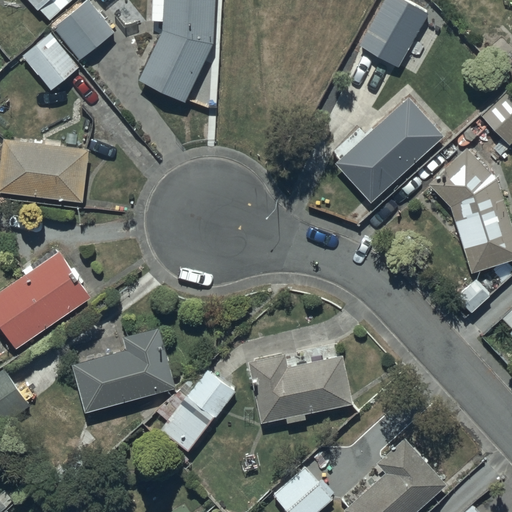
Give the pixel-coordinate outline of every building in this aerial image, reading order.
[(29,0),(39,11),(41,9),(51,20),(73,0),(29,0)] [(115,32),(89,0),(87,0),(54,27),(80,60),(115,32)] [(216,0),(153,0),(153,21),(164,21),(164,32),(140,80),(186,103),(216,43),(216,0)] [(446,21),(409,0),(385,0),(360,46),(399,67),(419,31),(435,40),(446,21)] [(80,66),(51,32),(23,56),(51,90),(80,66)] [(511,95),(509,92),(482,115),(508,146),(511,142),(511,95)] [(445,135),(409,97),(364,138),(356,130),(332,152),(341,161),(337,165),(372,203),(445,135)] [(90,149),(4,139),(0,175),(0,191),(84,201),(90,149)] [(511,220),(498,178),(468,148),(431,185),(452,206),(474,273),(511,260),(511,220)] [(63,252),(0,292),(0,323),(16,348),(93,298),(63,252)] [(175,388),(160,328),(124,338),(127,351),(74,365),(87,411),(175,388)] [(296,353),(249,362),(261,424),(287,419),(288,424),(308,420),(307,415),(354,405),(344,355),(298,364),(296,353)] [(0,425),(30,406),(6,369),(0,373),(0,425)] [(236,389),(209,369),(188,396),(179,388),(159,413),(168,420),(160,429),(188,451),(236,389)] [(416,511),(446,483),(406,441),(379,465),(386,472),(344,511),(416,511)] [(318,511),(333,499),(305,466),(273,494),(289,511),(318,511)] [(270,492),(256,477),(240,492),(254,507),(270,492)]
